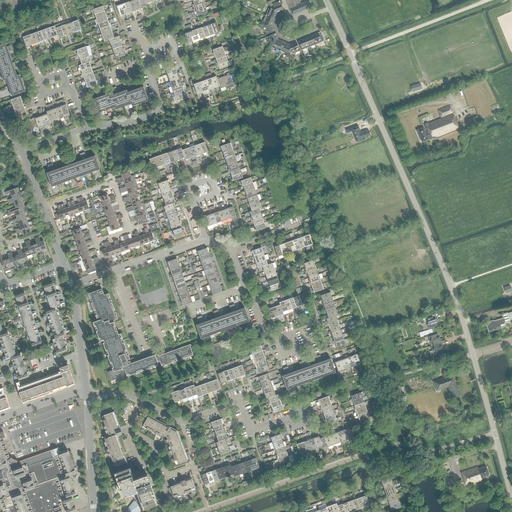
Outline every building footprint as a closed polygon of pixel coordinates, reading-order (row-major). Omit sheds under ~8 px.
[(137,10),(133,0),(129,2),(133,12),(135,12),(134,11),(137,10)] [(139,0),(133,0),(137,10),(140,9),(140,10),(142,9),(142,8),(142,7),(139,0)] [(272,0),(266,3),(270,6),(277,13),(283,11),(279,1),(277,2),(278,2),(276,3),(274,0),(272,0)] [(285,0),(292,15),(309,8),(306,2),(296,6),(293,0),(285,0)] [(133,12),(129,2),(124,3),(126,8),(123,9),(125,14),(131,12),(131,13),(133,12)] [(122,15),(125,14),(123,9),(126,8),(124,3),(116,6),(120,16),(120,15),(121,17),(123,16),(122,15)] [(206,8),(204,3),(193,7),(194,9),(195,9),(196,11),(206,8)] [(105,11),(103,8),(105,8),(104,6),(103,6),(93,10),(95,15),(105,11)] [(266,14),(265,15),(275,19),(277,13),(270,6),(270,7),(269,9),(268,9),(266,14)] [(208,13),(206,8),(196,11),(197,14),(196,14),(197,16),(198,16),(208,13)] [(106,14),(105,11),(95,15),(96,19),(107,15),(107,14),(106,14)] [(108,17),(107,15),(96,19),(98,24),(108,20),(107,18),(108,17)] [(272,25),(275,19),(265,15),(264,17),(262,22),(264,23),(263,25),(260,25),(272,25)] [(78,20),(72,22),(74,27),(71,28),(73,33),(79,31),(80,32),(81,31),(81,30),(82,30),(78,20)] [(109,23),(108,20),(98,24),(100,29),(111,25),(110,23),(109,23)] [(67,36),(69,36),(65,25),(64,22),(59,24),(64,37),(67,35),(67,36)] [(72,22),(65,25),(69,36),(71,35),(71,34),(73,33),(71,28),(74,27),(72,22)] [(214,23),(211,24),(215,34),(220,32),(216,22),(216,23),(215,22),(214,22),(214,23)] [(56,28),(55,28),(58,36),(59,38),(60,39),(62,38),(61,37),(64,37),(59,24),(55,25),(56,28)] [(208,24),(206,25),(210,36),(215,34),(211,24),(208,25),(208,24)] [(55,25),(49,27),(53,38),(56,37),(58,36),(55,28),(56,28),(55,25)] [(111,27),(111,25),(100,29),(102,35),(112,31),(110,27),(111,27)] [(204,27),(202,28),(205,38),(210,36),(206,25),(204,26),(204,27)] [(275,31),(272,25),(260,25),(260,26),(261,28),(262,28),(264,33),(265,35),(275,31)] [(49,27),(45,29),(48,40),(51,39),(50,39),(53,38),(49,27)] [(194,36),(191,37),(193,42),(200,39),(196,28),(194,29),(195,30),(192,31),(194,36)] [(198,28),(196,28),(200,39),(205,38),(202,28),(199,29),(198,28)] [(45,29),(40,31),(43,41),(46,40),(47,41),(48,40),(45,29)] [(40,31),(35,33),(39,44),(41,43),(41,42),(43,41),(40,31)] [(113,36),(112,31),(102,35),(104,42),(109,40),(115,38),(115,37),(114,35),(113,36)] [(188,44),(193,42),(191,37),(194,36),(192,31),(186,33),(186,32),(184,33),(185,34),(184,34),(188,44)] [(320,32),(311,36),(315,45),(317,44),(324,41),(320,32)] [(35,33),(30,34),(32,39),(29,40),(31,46),(37,44),(39,44),(35,33)] [(271,46),(278,39),(275,33),(266,37),(267,39),(269,44),(270,43),(271,46)] [(28,47),(31,46),(29,40),(32,39),(30,34),(22,37),(26,47),(27,47),(27,48),(28,47)] [(115,37),(115,38),(109,40),(110,45),(122,40),(121,38),(120,39),(119,36),(115,37)] [(315,45),(311,36),(304,38),(308,48),(313,46),(315,45)] [(308,48),(304,38),(298,41),(302,51),(303,50),(308,48)] [(280,51),(284,42),(278,39),(271,46),(274,47),(273,48),(278,50),(278,51),(280,51)] [(122,42),(122,40),(110,45),(112,49),(122,45),(121,43),(122,42)] [(290,58),(290,44),(284,42),(280,51),(282,52),(286,54),(286,56),(286,57),(288,58),(290,58)] [(300,51),(296,42),(290,44),(290,58),(290,53),(292,53),(293,54),(298,52),(300,51)] [(0,63),(12,60),(9,52),(15,49),(13,45),(7,47),(6,44),(0,45),(0,63)] [(123,48),(122,45),(112,49),(114,54),(125,50),(124,48),(123,48)] [(77,55),(88,52),(86,46),(76,50),(77,53),(76,53),(77,55)] [(214,55),(224,52),(228,50),(227,47),(223,48),(223,47),(213,50),(214,53),(213,53),(214,55)] [(126,52),(125,50),(114,54),(116,59),(126,56),(125,52),(126,52)] [(90,56),(88,52),(77,55),(78,57),(79,57),(80,60),(90,56)] [(226,56),(224,52),(214,55),(214,57),(215,57),(216,60),(226,56)] [(90,56),(80,60),(81,63),(80,63),(81,65),(89,62),(91,61),(90,56)] [(217,65),(228,61),(226,56),(216,60),(217,63),(216,63),(217,65)] [(6,80),(17,76),(14,68),(21,65),(19,61),(13,63),(12,60),(0,63),(0,70),(4,81),(6,80)] [(229,66),(228,61),(217,65),(217,67),(218,67),(219,70),(229,66)] [(89,62),(81,65),(79,65),(79,66),(78,66),(79,68),(80,68),(81,70),(91,67),(89,62)] [(176,66),(175,66),(165,69),(167,74),(172,73),(173,75),(178,74),(176,68),(177,68),(176,66)] [(92,72),(91,67),(81,70),(82,73),(81,74),(82,76),(92,72)] [(95,79),(92,72),(82,76),(82,77),(83,77),(84,80),(89,78),(90,81),(95,79)] [(173,75),(172,73),(167,74),(169,82),(180,78),(180,76),(179,76),(178,74),(173,75)] [(227,75),(223,76),(226,87),(233,84),(230,75),(230,74),(229,74),(227,74),(227,75)] [(20,75),(17,76),(6,80),(12,96),(25,92),(22,83),(29,81),(27,76),(21,78),(20,75)] [(214,77),(211,78),(215,88),(220,86),(217,78),(216,76),(215,76),(214,76),(214,77)] [(220,89),(226,87),(223,76),(219,78),(218,77),(217,78),(220,86),(220,89)] [(89,78),(84,80),(86,86),(85,86),(86,88),(87,87),(87,88),(97,84),(95,79),(90,81),(89,78)] [(181,80),(180,78),(169,82),(171,87),(181,83),(180,80),(181,80)] [(210,90),(215,88),(211,78),(208,79),(208,78),(206,79),(210,90)] [(204,81),(201,82),(203,86),(200,87),(202,92),(210,90),(206,79),(204,80),(204,81)] [(200,87),(203,86),(201,82),(196,83),(194,83),(194,84),(197,94),(202,92),(200,87)] [(130,91),(127,92),(131,104),(132,106),(148,100),(143,87),(135,89),(133,83),(128,85),(130,91)] [(182,86),(181,83),(171,87),(173,92),(184,88),(183,86),(182,86)] [(420,83),(410,86),(412,91),(422,88),(420,83)] [(118,93),(116,87),(111,88),(113,95),(110,96),(114,107),(115,110),(131,104),(127,92),(127,90),(118,93)] [(185,90),(184,88),(173,92),(175,96),(185,93),(184,90),(185,90)] [(98,113),(114,107),(110,96),(109,94),(101,97),(99,90),(94,92),(96,98),(93,99),(98,113)] [(186,96),(185,93),(175,96),(173,97),(174,102),(176,101),(186,98),(186,97),(187,97),(187,95),(186,96)] [(18,106),(23,104),(21,99),(22,98),(22,96),(21,97),(21,96),(11,100),(12,105),(17,103),(18,106)] [(18,106),(17,103),(12,105),(15,113),(26,109),(25,107),(24,107),(23,104),(18,106)] [(62,105),(60,106),(64,117),(64,116),(65,119),(68,118),(70,116),(66,105),(63,106),(62,105)] [(59,118),(64,117),(60,106),(58,106),(59,107),(56,108),(59,118)] [(440,118),(452,114),(452,113),(453,113),(451,107),(450,107),(449,106),(437,110),(439,114),(440,118)] [(53,109),(52,108),(50,109),(54,120),(59,118),(56,108),(53,109)] [(27,111),(26,109),(15,113),(17,118),(27,114),(26,111),(27,111)] [(46,113),(50,122),(54,120),(50,109),(49,110),(49,111),(46,112),(46,113)] [(50,124),(50,122),(46,113),(45,114),(45,115),(42,116),(44,121),(41,122),(43,127),(50,124)] [(452,114),(440,118),(424,125),(426,132),(425,132),(423,127),(416,130),(421,143),(428,140),(434,138),(434,139),(459,129),(458,128),(457,123),(453,115),(453,114),(452,114)] [(38,128),(43,127),(41,122),(44,121),(42,116),(37,118),(36,117),(34,117),(35,118),(34,118),(38,128)] [(28,121),(31,131),(38,128),(34,118),(28,121)] [(24,121),(22,122),(22,123),(25,133),(31,131),(28,121),(24,122),(24,121)] [(356,142),(362,140),(366,139),(366,138),(369,137),(368,136),(370,135),(369,131),(367,132),(366,130),(360,132),(359,129),(352,131),(356,142)] [(204,142),(199,144),(203,153),(205,153),(207,153),(207,152),(208,152),(204,142)] [(228,152),(233,150),(230,142),(220,146),(219,147),(220,149),(221,148),(222,151),(227,149),(228,152)] [(199,144),(194,145),(198,156),(200,155),(203,153),(199,144)] [(194,145),(189,147),(191,152),(188,153),(190,158),(196,156),(196,157),(198,156),(194,145)] [(189,147),(182,150),(181,150),(185,159),(184,159),(185,160),(186,161),(187,160),(187,159),(190,158),(188,153),(191,152),(189,147)] [(181,148),(176,149),(179,159),(182,158),(182,159),(184,159),(185,159),(181,150),(182,150),(181,148)] [(176,149),(171,151),(175,162),(177,161),(177,160),(179,159),(176,149)] [(234,155),(233,150),(228,152),(227,149),(222,151),(224,157),(223,157),(224,159),(234,155)] [(171,151),(166,153),(170,163),(173,162),(173,163),(175,162),(171,151)] [(100,169),(95,156),(87,159),(84,152),(80,154),(82,160),(79,161),(84,175),(100,169)] [(167,164),(170,163),(166,153),(162,155),(166,165),(167,165),(167,164)] [(162,155),(157,156),(149,159),(152,169),(153,169),(153,170),(155,169),(155,168),(163,165),(163,166),(166,165),(162,155)] [(237,163),(234,155),(224,159),(224,161),(225,161),(226,164),(231,162),(232,165),(237,163)] [(70,164),(68,158),(63,160),(66,166),(63,167),(67,181),(84,175),(79,161),(70,164)] [(232,165),(231,162),(226,164),(228,169),(227,170),(228,172),(239,168),(237,163),(232,165)] [(54,170),(52,164),(47,165),(50,172),(46,173),(51,186),(67,181),(63,167),(54,170)] [(241,172),(239,168),(228,172),(229,174),(230,173),(231,176),(241,172)] [(123,180),(131,177),(130,172),(121,175),(122,177),(116,179),(117,182),(117,181),(120,180),(121,182),(123,180)] [(242,178),(241,172),(231,176),(232,179),(231,179),(231,181),(232,181),(242,178)] [(117,182),(118,184),(124,182),(125,184),(136,181),(134,176),(131,177),(123,180),(121,182),(120,180),(117,181),(117,182)] [(241,184),(241,186),(252,182),(250,177),(240,181),(242,184),(241,184)] [(157,184),(159,189),(169,185),(168,182),(169,182),(168,180),(167,180),(157,184)] [(136,181),(125,184),(126,187),(120,189),(120,191),(121,191),(120,190),(123,189),(124,191),(127,190),(126,189),(137,185),(136,181)] [(255,190),(252,182),(241,186),(242,188),(243,188),(244,191),(249,189),(250,192),(255,190)] [(128,194),(136,191),(139,190),(137,185),(126,189),(127,190),(124,191),(123,189),(120,190),(121,191),(120,191),(121,194),(127,191),(128,194)] [(170,188),(169,185),(159,189),(161,193),(172,190),(171,188),(170,188)] [(8,194),(9,196),(20,192),(18,188),(5,192),(6,194),(8,194)] [(257,195),(255,190),(250,192),(249,189),(244,191),(246,196),(245,197),(246,199),(257,195)] [(172,191),(172,190),(161,193),(163,198),(168,196),(169,199),(173,198),(171,192),(172,191)] [(138,194),(136,191),(128,194),(129,197),(123,199),(124,201),(124,200),(127,199),(127,201),(130,199),(138,196),(140,195),(139,194),(138,194)] [(22,197),(20,192),(9,196),(10,199),(8,200),(9,202),(22,197)] [(99,198),(101,203),(115,198),(115,195),(109,197),(108,194),(99,198)] [(259,202),(257,195),(246,199),(247,201),(247,200),(248,203),(253,201),(254,204),(259,202)] [(168,196),(163,198),(165,206),(174,203),(175,202),(176,202),(175,200),(174,200),(173,198),(169,199),(168,196)] [(23,202),(22,197),(9,202),(9,204),(11,203),(12,206),(23,202)] [(82,197),(79,198),(84,211),(89,209),(86,201),(84,202),(82,197)] [(116,200),(115,198),(101,203),(103,208),(112,204),(111,202),(116,200)] [(70,202),(74,215),(79,213),(76,205),(75,205),(73,200),(70,202)] [(126,209),(127,211),(128,211),(127,210),(130,209),(131,210),(134,209),(133,208),(142,205),(141,205),(144,204),(143,203),(141,204),(140,201),(132,204),(133,206),(126,209)] [(259,208),(261,207),(259,202),(254,204),(253,201),(248,203),(250,209),(250,211),(259,208)] [(25,207),(23,202),(12,206),(13,209),(11,209),(7,211),(8,213),(10,212),(12,212),(23,208),(25,207)] [(165,212),(175,208),(174,205),(174,203),(165,206),(163,207),(165,212)] [(64,204),(60,205),(65,218),(70,216),(67,208),(65,208),(64,204)] [(60,220),(65,218),(60,205),(57,206),(59,211),(57,211),(58,214),(55,215),(56,220),(60,219),(60,220)] [(237,219),(236,216),(232,206),(229,207),(229,206),(227,207),(231,218),(232,220),(237,219)] [(120,210),(119,207),(105,212),(106,217),(115,214),(114,212),(120,210)] [(225,209),(222,209),(226,219),(231,218),(227,207),(225,208),(225,209)] [(164,217),(166,216),(177,213),(177,210),(176,211),(175,208),(165,212),(162,213),(164,217)] [(260,213),(259,208),(250,211),(249,212),(248,212),(249,214),(250,217),(260,213)] [(219,210),(217,210),(221,221),(226,219),(222,209),(220,211),(219,210)] [(137,218),(145,215),(143,210),(135,213),(136,216),(130,218),(131,220),(131,219),(133,218),(134,220),(137,219),(137,218)] [(215,212),(213,213),(216,223),(221,221),(217,210),(215,211),(215,212)] [(26,218),(25,213),(16,216),(17,219),(12,220),(13,222),(26,218)] [(168,221),(178,217),(177,215),(178,215),(177,213),(166,216),(168,221)] [(210,213),(208,214),(211,225),(216,223),(213,213),(210,214),(210,213)] [(251,222),(262,218),(260,213),(250,217),(251,220),(251,222)] [(206,227),(211,225),(208,214),(205,215),(206,216),(203,217),(206,227)] [(170,226),(181,222),(180,220),(179,220),(178,217),(168,221),(165,222),(167,227),(170,226)] [(254,226),(264,223),(262,218),(251,222),(252,224),(253,223),(254,226)] [(118,224),(117,219),(108,222),(110,227),(118,224)] [(30,227),(28,222),(19,225),(20,228),(16,230),(17,232),(30,227)] [(172,231),(182,227),(181,224),(181,222),(170,226),(172,231)] [(256,231),(266,228),(264,223),(254,226),(255,229),(254,230),(255,231),(256,231)] [(183,230),(182,227),(172,231),(173,236),(175,235),(176,238),(182,236),(181,233),(183,232),(184,231),(183,230)] [(149,233),(148,231),(147,229),(146,228),(144,229),(145,230),(146,233),(146,234),(149,243),(154,241),(151,232),(149,233)] [(137,237),(140,246),(145,244),(142,236),(139,237),(137,231),(134,232),(135,234),(136,236),(136,238),(137,237)] [(76,241),(84,238),(82,235),(85,234),(84,232),(82,233),(82,234),(74,236),(76,241)] [(308,233),(306,234),(306,235),(304,236),(306,241),(303,242),(305,247),(306,251),(310,249),(309,245),(313,244),(309,234),(308,233)] [(127,235),(125,236),(130,250),(135,248),(132,239),(129,240),(127,235)] [(300,249),(305,247),(303,242),(306,241),(304,236),(298,238),(298,237),(296,238),(300,249)] [(41,251),(46,250),(43,241),(40,242),(39,237),(36,238),(41,251)] [(36,253),(41,251),(36,238),(34,239),(36,243),(33,244),(36,253)] [(292,251),(300,249),(296,238),(294,238),(294,239),(292,240),(293,245),(290,246),(292,251)] [(292,251),(290,246),(293,245),(292,240),(286,242),(285,242),(284,242),(288,255),(293,254),(292,251)] [(27,256),(31,255),(27,241),(25,242),(26,247),(23,248),(25,252),(26,256),(27,256)] [(37,255),(36,253),(33,244),(31,245),(29,241),(27,241),(31,255),(32,256),(37,255)] [(77,246),(79,251),(87,248),(86,244),(89,243),(88,241),(85,242),(86,243),(77,246)] [(109,242),(106,243),(111,256),(116,255),(113,246),(111,247),(109,242)] [(282,244),(279,245),(283,255),(283,257),(285,258),(287,257),(287,256),(288,255),(284,242),(281,243),(282,244)] [(106,258),(111,256),(106,243),(103,244),(105,249),(103,250),(106,258)] [(278,257),(283,255),(279,245),(276,246),(276,245),(274,246),(274,247),(278,257)] [(252,253),(253,256),(258,254),(259,257),(264,255),(261,247),(251,251),(250,252),(251,253),(252,253)] [(206,248),(197,251),(198,256),(208,253),(206,248)] [(26,256),(25,252),(22,253),(21,249),(19,249),(23,263),(28,261),(27,256),(26,256)] [(91,251),(89,252),(89,253),(81,256),(82,260),(90,258),(89,254),(92,253),(91,251)] [(14,266),(19,264),(15,256),(13,256),(11,252),(9,253),(14,266)] [(14,268),(14,266),(9,253),(7,253),(9,258),(6,259),(9,268),(10,270),(14,268)] [(210,258),(208,253),(198,256),(200,261),(210,258)] [(255,264),(266,260),(264,255),(259,257),(258,254),(253,256),(255,262),(254,262),(255,264)] [(10,270),(9,268),(6,259),(3,260),(1,255),(0,256),(0,258),(4,270),(4,269),(5,272),(10,270)] [(200,261),(202,266),(211,262),(210,258),(200,261)] [(176,259),(167,262),(168,267),(178,263),(176,259)] [(99,263),(98,261),(95,263),(95,260),(92,261),(92,262),(84,265),(86,270),(87,270),(89,274),(95,271),(93,265),(99,263)] [(267,265),(266,260),(255,264),(255,266),(256,265),(258,268),(262,267),(267,265)] [(305,269),(315,265),(313,260),(303,263),(303,264),(302,264),(303,266),(304,266),(305,269)] [(213,267),(211,262),(202,266),(204,271),(213,267)] [(170,272),(180,268),(178,263),(168,267),(170,272)] [(272,263),(267,265),(262,267),(263,270),(262,270),(263,272),(274,268),(272,263)] [(306,274),(317,270),(315,265),(305,269),(306,271),(305,272),(306,274)] [(213,267),(204,271),(205,276),(215,272),(213,267)] [(172,277),(181,273),(180,268),(170,272),(172,277)] [(276,273),(274,268),(263,272),(264,274),(265,274),(266,276),(276,273)] [(308,278),(319,274),(317,270),(306,274),(306,276),(307,275),(308,278)] [(205,276),(207,280),(217,277),(215,272),(205,276)] [(181,273),(172,277),(173,281),(183,278),(181,273)] [(278,278),(276,273),(266,276),(267,279),(266,280),(266,282),(278,278)] [(309,283),(320,279),(319,274),(308,278),(309,281),(308,281),(309,283)] [(218,282),(217,277),(207,280),(209,285),(218,282)] [(173,281),(175,286),(185,283),(183,278),(173,281)] [(279,282),(278,278),(266,282),(267,284),(268,283),(269,286),(279,282)] [(312,288),(322,284),(320,279),(309,283),(310,285),(311,285),(312,288)] [(44,290),(54,286),(52,281),(42,285),(44,290)] [(220,287),(218,282),(209,285),(210,290),(220,287)] [(281,287),(279,282),(269,286),(270,289),(269,289),(270,291),(271,291),(281,287)] [(187,288),(185,283),(175,286),(177,291),(187,288)] [(324,289),(322,284),(312,288),(313,291),(312,291),(313,293),(313,292),(314,293),(324,289)] [(511,290),(510,285),(503,288),(506,294),(511,291),(511,290)] [(55,291),(54,286),(44,290),(46,294),(55,291)] [(220,287),(210,290),(212,295),(222,291),(220,287)] [(188,293),(187,288),(177,291),(179,296),(188,293)] [(24,291),(14,295),(16,300),(26,296),(24,291)] [(51,309),(55,307),(60,305),(61,307),(64,306),(63,305),(64,304),(63,301),(59,302),(58,297),(60,296),(60,295),(61,295),(60,292),(58,292),(58,293),(56,294),(55,291),(46,294),(47,298),(45,299),(46,302),(48,301),(51,308),(51,309)] [(104,295),(103,292),(98,294),(96,291),(87,294),(97,319),(101,318),(101,319),(93,322),(100,342),(102,341),(112,370),(107,372),(110,381),(116,379),(117,383),(124,381),(123,379),(125,378),(125,377),(158,365),(156,360),(159,359),(162,366),(193,354),(190,346),(186,347),(185,345),(180,346),(181,349),(173,352),(172,349),(168,351),(169,353),(161,356),(160,353),(158,354),(157,353),(151,356),(150,355),(146,356),(147,359),(139,362),(138,359),(134,360),(133,357),(130,358),(120,333),(118,334),(114,322),(115,321),(114,319),(117,318),(108,293),(104,295)] [(321,298),(322,300),(332,297),(330,292),(320,295),(321,296),(320,296),(320,298),(321,298)] [(190,297),(188,293),(179,296),(180,301),(190,297)] [(297,296),(294,297),(297,307),(302,305),(299,295),(298,295),(298,294),(296,295),(297,296)] [(26,296),(16,300),(18,304),(27,301),(26,296)] [(192,302),(190,297),(180,301),(182,306),(192,302)] [(290,297),(288,298),(292,309),(297,307),(294,297),(291,298),(290,297)] [(334,302),(332,297),(322,300),(323,303),(322,304),(323,306),(334,302)] [(287,299),(284,300),(288,310),(292,309),(288,298),(286,299),(287,299)] [(279,302),(279,304),(280,304),(282,312),(283,312),(288,310),(284,300),(281,301),(279,301),(279,302)] [(28,304),(27,301),(18,304),(19,308),(17,309),(18,312),(20,311),(22,317),(20,318),(21,321),(23,320),(25,327),(23,327),(24,331),(27,330),(29,336),(27,337),(28,340),(30,339),(32,345),(30,346),(31,349),(33,349),(33,347),(42,344),(43,345),(45,344),(45,343),(46,342),(45,339),(41,341),(39,336),(42,335),(42,333),(43,333),(42,330),(38,331),(36,326),(39,325),(38,324),(39,324),(38,321),(34,322),(33,317),(35,316),(35,315),(36,314),(35,311),(31,313),(29,307),(32,306),(32,305),(33,305),(32,302),(30,303),(28,304)] [(336,309),(334,302),(323,306),(324,308),(325,307),(326,310),(331,308),(332,311),(336,309)] [(231,312),(228,313),(233,327),(249,321),(244,307),(236,310),(233,304),(228,306),(231,312)] [(277,311),(274,312),(276,317),(284,314),(283,312),(282,312),(280,304),(279,304),(277,304),(278,305),(275,306),(277,311)] [(271,319),(276,317),(274,312),(277,311),(275,306),(269,308),(269,307),(267,308),(267,309),(271,319)] [(56,310),(55,307),(51,309),(51,308),(45,310),(46,314),(43,315),(44,316),(43,316),(44,319),(48,318),(50,323),(47,324),(47,325),(46,326),(47,329),(51,327),(53,333),(50,334),(50,335),(49,335),(50,338),(53,337),(54,336),(55,339),(52,340),(53,343),(51,344),(51,345),(50,345),(51,349),(55,347),(57,352),(54,353),(54,354),(53,355),(54,358),(58,357),(57,354),(67,351),(67,352),(69,351),(68,348),(66,348),(64,342),(66,342),(65,338),(63,339),(62,337),(65,336),(64,332),(68,331),(67,327),(62,329),(60,323),(62,322),(61,319),(59,319),(57,313),(59,312),(58,309),(56,310)] [(338,314),(336,309),(332,311),(331,308),(326,310),(328,316),(327,316),(327,318),(336,315),(338,314)] [(215,318),(212,319),(217,333),(233,327),(228,313),(220,316),(217,310),(213,312),(215,318)] [(436,316),(435,316),(434,313),(424,316),(428,329),(438,326),(436,320),(437,319),(436,316)] [(504,323),(506,322),(509,321),(507,313),(501,314),(503,318),(485,323),(488,332),(505,327),(504,323)] [(338,320),(336,315),(327,318),(326,319),(327,321),(326,322),(327,324),(338,320)] [(212,319),(204,322),(201,316),(197,317),(199,324),(195,325),(200,339),(217,333),(212,319)] [(339,325),(338,320),(327,324),(327,326),(328,326),(329,328),(339,325)] [(341,330),(339,325),(329,328),(330,331),(329,331),(330,334),(341,330)] [(343,334),(341,330),(330,334),(331,336),(332,335),(333,338),(343,334)] [(0,333),(0,342),(1,342),(2,347),(0,347),(0,352),(4,351),(6,357),(3,358),(3,359),(2,359),(3,362),(11,359),(17,357),(16,356),(18,355),(18,354),(17,352),(15,353),(13,347),(15,346),(14,343),(12,343),(10,337),(12,336),(11,333),(8,334),(7,331),(3,333),(0,333)] [(344,339),(343,334),(333,338),(334,341),(333,341),(333,343),(344,339)] [(431,346),(441,343),(440,340),(439,340),(437,334),(428,337),(431,346)] [(346,344),(344,339),(333,343),(334,345),(335,345),(336,348),(346,344)] [(441,343),(431,346),(434,356),(443,353),(441,347),(442,346),(441,343)] [(252,354),(262,350),(261,347),(262,347),(261,345),(260,346),(260,345),(250,349),(252,354)] [(254,359),(265,355),(264,352),(263,353),(262,350),(252,354),(254,359)] [(17,357),(11,359),(12,361),(11,361),(12,365),(9,366),(10,367),(9,367),(10,370),(14,369),(15,374),(13,375),(13,376),(12,377),(13,380),(18,378),(19,380),(28,377),(27,373),(31,372),(30,368),(26,370),(23,363),(33,359),(32,354),(26,356),(27,360),(23,361),(20,353),(18,354),(18,355),(16,356),(17,357)] [(355,355),(352,356),(356,366),(361,364),(357,354),(357,353),(354,354),(355,355)] [(256,364),(265,360),(264,357),(265,357),(265,355),(254,359),(256,364)] [(330,358),(324,360),(322,361),(320,355),(315,356),(317,363),(314,364),(319,378),(335,372),(330,358)] [(349,356),(347,357),(351,367),(356,366),(352,356),(349,357),(349,356)] [(343,370),(351,367),(347,357),(345,358),(342,359),(344,364),(341,365),(343,370)] [(341,365),(344,364),(342,359),(337,361),(336,361),(335,361),(335,362),(338,372),(343,370),(341,365)] [(257,368),(268,364),(267,362),(266,363),(265,360),(256,364),(257,368)] [(319,378),(314,364),(306,367),(304,361),(299,362),(301,369),(298,370),(303,383),(319,378)] [(269,366),(268,364),(257,368),(259,373),(269,370),(268,367),(269,366)] [(74,384),(68,365),(16,383),(22,402),(38,397),(37,396),(44,394),(44,395),(52,392),(52,391),(59,389),(67,386),(74,383),(74,384)] [(245,375),(241,365),(236,366),(240,377),(242,377),(242,376),(245,375)] [(236,366),(231,368),(235,378),(238,377),(238,378),(240,377),(236,366)] [(287,389),(303,383),(298,370),(290,373),(288,366),(283,368),(285,374),(282,376),(287,389)] [(231,368),(227,370),(231,381),(233,380),(232,379),(235,378),(231,368)] [(229,381),(231,381),(227,370),(222,372),(225,382),(228,381),(229,381)] [(225,382),(222,372),(217,374),(220,383),(221,383),(221,384),(223,384),(223,383),(225,382)] [(266,382),(271,381),(268,373),(258,377),(257,377),(258,379),(259,378),(260,381),(265,380),(266,382)] [(433,382),(436,391),(447,387),(451,398),(461,395),(454,375),(454,376),(453,374),(433,382)] [(213,379),(214,380),(211,381),(213,386),(210,387),(212,392),(220,389),(217,379),(216,379),(216,378),(213,379)] [(261,387),(261,389),(273,386),(271,381),(266,382),(265,380),(260,381),(262,387),(261,387)] [(203,383),(207,394),(212,392),(210,387),(213,386),(211,381),(205,383),(205,382),(203,383)] [(201,384),(199,385),(202,395),(207,394),(203,383),(201,383),(201,384)] [(191,385),(188,386),(192,396),(196,395),(197,395),(194,386),(193,385),(192,384),(190,384),(191,385)] [(194,386),(197,395),(196,395),(197,397),(202,395),(199,385),(196,386),(196,385),(194,386)] [(185,386),(183,387),(187,398),(192,396),(188,386),(185,387),(185,386)] [(273,386),(261,389),(262,391),(263,391),(264,394),(274,390),(273,386)] [(180,395),(178,396),(179,401),(187,398),(183,387),(181,388),(181,389),(179,390),(180,395)] [(0,409),(1,409),(1,410),(9,407),(3,388),(0,388),(0,409)] [(174,402),(179,401),(178,396),(180,395),(179,390),(173,392),(173,391),(171,391),(171,392),(174,402)] [(276,395),(274,390),(264,394),(265,397),(264,397),(265,399),(266,398),(266,399),(268,398),(276,395)] [(352,401),(362,397),(361,392),(351,396),(352,399),(351,399),(352,401)] [(278,394),(276,395),(268,398),(269,401),(268,402),(269,403),(279,399),(278,394)] [(320,404),(330,401),(328,396),(318,399),(318,400),(317,400),(318,402),(319,402),(320,404)] [(364,402),(362,397),(352,401),(352,403),(353,403),(354,406),(364,402)] [(281,404),(279,399),(269,403),(269,405),(270,405),(271,408),(281,404)] [(321,409),(332,406),(330,401),(320,404),(321,407),(320,408),(321,409)] [(366,407),(364,402),(354,406),(355,409),(354,409),(355,411),(366,407)] [(281,404),(271,408),(273,411),(272,411),(272,413),(273,413),(283,409),(281,404)] [(329,415),(334,413),(332,406),(321,409),(322,412),(322,411),(323,414),(328,412),(329,415)] [(368,412),(366,407),(355,411),(356,413),(357,413),(358,415),(368,412)] [(110,411),(101,414),(101,415),(102,416),(104,415),(105,419),(103,420),(108,433),(108,434),(109,437),(105,438),(104,436),(101,437),(102,439),(104,439),(113,463),(115,462),(117,466),(113,467),(115,473),(127,468),(123,455),(122,454),(115,435),(117,435),(120,434),(120,433),(122,433),(120,429),(119,430),(112,412),(110,413),(110,411)] [(329,415),(328,412),(323,414),(325,419),(324,420),(325,422),(326,421),(326,422),(327,425),(330,424),(339,420),(338,417),(336,418),(334,413),(329,415)] [(369,417),(368,412),(358,415),(359,418),(358,419),(358,420),(369,417)] [(159,433),(163,435),(165,437),(166,436),(175,460),(177,460),(178,464),(174,465),(175,467),(189,462),(189,460),(187,460),(177,432),(170,429),(171,427),(168,426),(167,427),(146,416),(140,427),(142,428),(143,425),(147,427),(146,429),(158,435),(159,433)] [(371,422),(369,417),(358,420),(359,423),(360,422),(361,425),(371,422)] [(211,422),(213,427),(223,424),(222,421),(223,421),(222,419),(221,419),(211,422)] [(223,424),(213,427),(214,432),(225,428),(225,426),(224,427),(223,424)] [(343,435),(345,441),(353,438),(351,434),(354,433),(352,428),(350,429),(349,428),(348,427),(346,428),(347,429),(344,429),(346,434),(343,435)] [(216,437),(226,433),(225,430),(226,430),(225,428),(214,432),(216,437)] [(338,431),(336,431),(340,442),(345,441),(343,435),(346,434),(344,429),(338,432),(338,431)] [(0,511),(72,511),(75,511),(76,511),(77,510),(73,500),(72,499),(71,496),(76,495),(69,476),(76,474),(74,468),(76,467),(73,458),(71,451),(68,452),(67,450),(62,451),(60,452),(59,448),(58,447),(58,448),(56,448),(55,448),(28,458),(27,458),(20,461),(18,462),(17,461),(15,460),(9,457),(2,438),(5,437),(3,432),(0,432),(0,431),(0,511)] [(332,445),(340,442),(336,431),(334,432),(334,433),(332,434),(333,439),(331,440),(332,445)] [(226,439),(228,438),(229,437),(228,435),(227,436),(226,433),(216,437),(218,442),(226,439)] [(278,443),(283,442),(280,434),(270,437),(270,438),(269,438),(270,440),(271,440),(272,442),(277,441),(278,443)] [(326,435),(324,436),(328,447),(332,445),(331,440),(333,439),(332,434),(326,436),(326,435)] [(316,437),(314,438),(317,448),(322,446),(319,438),(318,435),(316,436),(316,437)] [(323,449),(328,447),(324,436),(322,437),(319,438),(322,446),(323,449)] [(310,438),(308,439),(312,450),(317,448),(314,438),(311,439),(310,438)] [(215,442),(217,447),(222,446),(223,449),(228,447),(226,441),(227,441),(226,439),(218,442),(215,442)] [(305,452),(312,450),(308,439),(306,440),(307,440),(304,441),(306,446),(303,447),(305,452)] [(274,450),(284,446),(283,442),(278,443),(277,441),(272,442),(274,448),(273,448),(274,450)] [(300,454),(305,452),(303,447),(306,446),(304,441),(298,444),(298,443),(296,443),(300,454)] [(220,455),(230,452),(230,451),(231,451),(230,449),(229,449),(228,447),(223,449),(222,446),(217,447),(220,455)] [(276,455),(286,451),(284,446),(274,450),(274,452),(275,452),(276,455)] [(274,461),(288,456),(286,451),(276,455),(277,458),(273,459),(274,461)] [(295,454),(288,456),(290,461),(280,465),(281,468),(298,462),(295,454)] [(275,463),(278,462),(279,462),(280,465),(290,461),(288,456),(274,461),(275,463)] [(256,458),(255,458),(255,457),(253,458),(253,459),(251,460),(252,464),(249,465),(251,471),(259,468),(256,458)] [(244,461),(243,461),(246,472),(251,471),(249,465),(252,464),(251,460),(245,462),(244,461)] [(239,475),(246,472),(243,461),(241,462),(241,463),(238,464),(240,469),(237,470),(239,475)] [(227,465),(224,465),(228,476),(233,474),(230,466),(230,464),(227,465)] [(232,465),(230,466),(233,474),(234,477),(239,475),(237,470),(240,469),(238,464),(232,466),(232,465)] [(223,467),(220,468),(223,478),(228,476),(224,465),(222,466),(223,467)] [(481,478),(489,476),(486,466),(478,469),(477,466),(461,472),(466,486),(482,481),(481,478)] [(127,468),(115,473),(116,473),(120,484),(125,496),(136,492),(138,498),(129,508),(129,509),(129,511),(136,511),(157,505),(151,489),(150,486),(149,483),(150,483),(149,480),(147,475),(134,479),(130,468),(127,468)] [(217,468),(215,469),(219,480),(223,478),(220,468),(217,469),(217,468)] [(213,470),(210,471),(214,481),(219,480),(215,469),(213,469),(213,470)] [(207,471),(205,472),(209,483),(214,481),(210,471),(208,472),(207,471)] [(204,485),(209,483),(205,472),(203,473),(204,474),(201,475),(204,485)] [(381,484),(381,486),(392,482),(390,477),(380,480),(381,483),(381,484)] [(171,487),(168,488),(171,497),(191,490),(191,489),(195,488),(192,479),(185,481),(184,480),(181,481),(181,483),(170,487),(171,487)] [(383,487),(384,490),(389,488),(390,491),(395,490),(392,482),(381,486),(382,488),(383,487)] [(385,496),(386,498),(397,494),(395,490),(390,491),(389,488),(384,490),(386,496),(385,496)] [(395,503),(399,502),(397,494),(386,498),(387,500),(388,502),(394,501),(395,503)] [(361,497),(365,508),(367,507),(366,506),(372,504),(370,497),(367,498),(366,495),(361,497)] [(356,499),(360,509),(363,508),(363,509),(365,508),(361,497),(356,499)] [(352,500),(355,511),(357,511),(357,510),(360,509),(356,499),(352,500)] [(347,502),(350,511),(353,511),(355,511),(352,500),(347,502)] [(401,507),(399,502),(395,503),(394,501),(388,502),(390,508),(390,509),(390,510),(391,510),(401,507)] [(342,504),(344,511),(350,511),(347,502),(342,504)]
